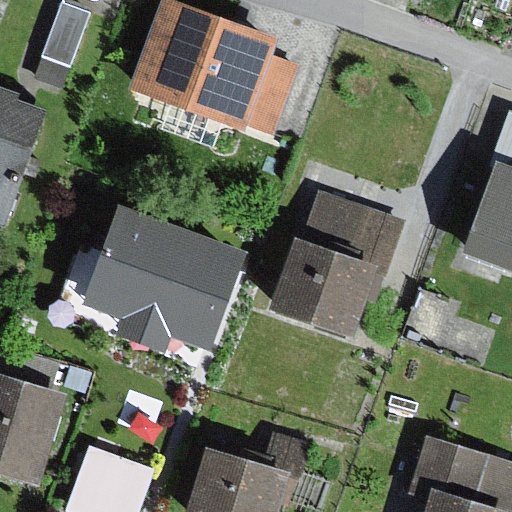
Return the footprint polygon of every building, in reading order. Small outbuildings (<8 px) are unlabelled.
[(276,39),(166,0),(161,0),(129,90),(244,130),(246,125),(271,55),(276,39)] [(88,14),(60,5),(34,79),(63,89),(88,14)] [(298,65),(271,55),(246,125),(273,135),(298,65)] [(18,92),(0,85),(0,224),(4,226),(45,110),(15,100),(18,92)] [(488,164),(495,167),(511,172),(511,113),(508,112),(488,164)] [(511,172),(495,167),(463,256),(511,273),(511,172)] [(321,192),(304,243),(384,269),(401,218),(321,192)] [(208,349),(241,251),(117,210),(84,306),(119,318),(112,337),(164,354),(170,336),(208,349)] [(304,243),(294,240),(270,312),(347,337),(359,301),(372,306),(384,269),(304,243)] [(482,368),(494,333),(454,319),(459,303),(415,288),(397,338),(482,368)] [(57,363),(0,345),(0,474),(36,486),(65,396),(48,391),(57,363)] [(257,465),(206,450),(187,511),(278,511),(290,475),(299,477),(309,446),(267,433),(257,465)] [(414,483),(431,488),(423,511),(511,511),(511,463),(428,438),(414,483)] [(138,511),(153,470),(87,448),(66,511),(68,511),(138,511)]
